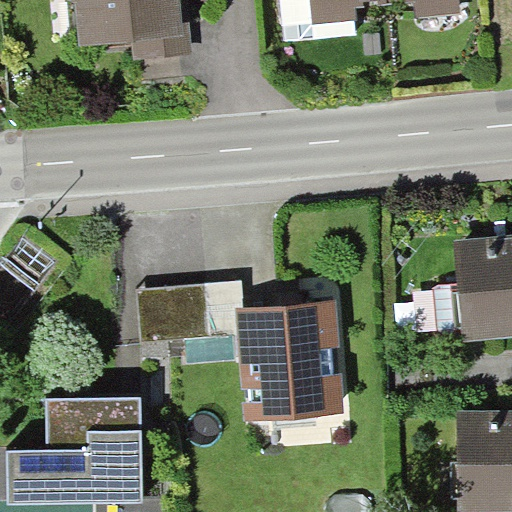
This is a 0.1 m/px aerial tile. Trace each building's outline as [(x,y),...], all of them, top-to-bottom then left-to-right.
[(169,0),(72,0),(73,0),(78,2),(82,42),(131,38),(131,32),(172,28),(169,0)] [(433,334),(441,337),(511,329),(511,243),(454,250),(458,285),(436,287),(429,291),(433,334)] [(332,411),(324,306),(239,313),(237,284),(203,286),(207,339),(241,337),(247,417),(332,411)] [(206,340),(207,340),(207,339),(203,286),(132,291),(136,346),(206,340)] [(92,503),(138,502),(136,397),(42,399),(43,450),(3,451),(3,504),(92,503)] [(511,505),(511,419),(457,420),(458,465),(470,465),(471,506),(511,505)]
